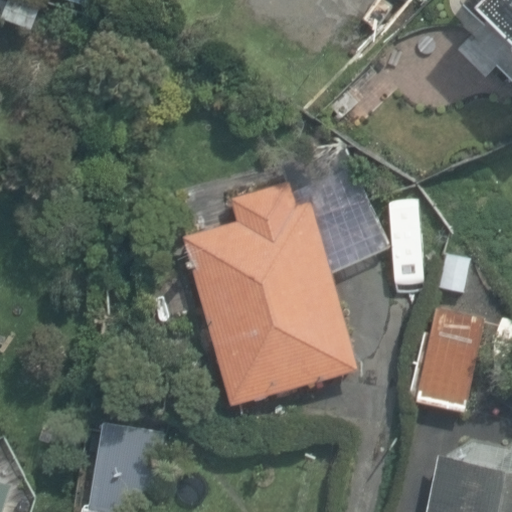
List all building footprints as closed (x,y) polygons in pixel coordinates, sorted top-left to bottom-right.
[(77,0),(106,9),(105,0),(77,0)] [(135,0),(146,11),(156,0),(135,0)] [(511,0),(487,0),(484,4),(511,33),(511,0)] [(237,405),(365,369),(337,267),(388,250),(369,185),(358,188),(354,174),(301,189),(299,178),(233,197),(239,219),(188,234),(237,405)] [(450,255),(443,286),(466,291),(473,260),(450,255)] [(419,399),(466,410),(486,317),(439,307),(419,399)] [(209,399),(212,376),(186,372),(182,395),(209,399)] [(94,506),(130,511),(153,511),(168,433),(109,423),(94,506)] [(511,511),(511,450),(469,440),(442,451),(432,511),(511,511)] [(0,511),(5,511),(15,482),(0,477),(0,511)]
